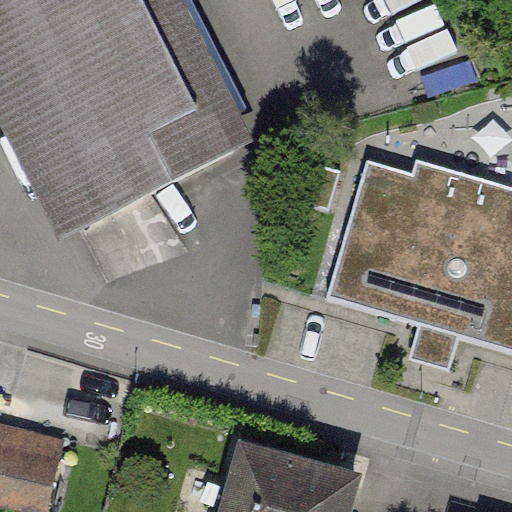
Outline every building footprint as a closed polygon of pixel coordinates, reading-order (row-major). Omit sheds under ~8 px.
[(166,0),(0,0),(0,109),(74,255),(250,166),(166,0)] [(348,0),(353,10),(376,0),(348,0)] [(511,216),(371,176),(334,305),(511,356),(511,216)] [(49,511),(66,449),(0,431),(0,511),(49,511)] [(360,511),(365,495),(239,461),(224,511),(360,511)]
